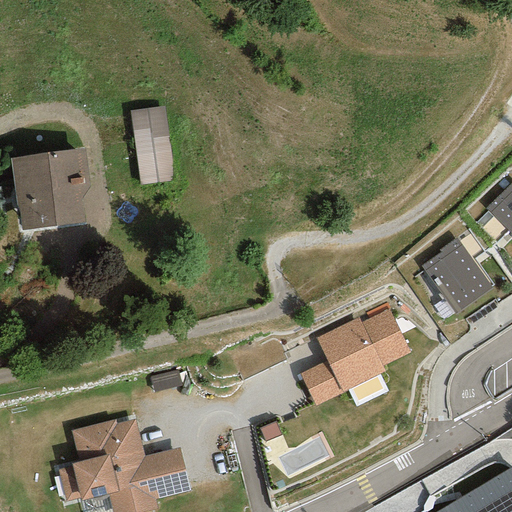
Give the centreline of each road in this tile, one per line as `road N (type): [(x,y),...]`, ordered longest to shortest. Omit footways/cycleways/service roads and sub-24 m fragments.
road 1 (residential): [(0,357),(283,292)]
road 2 (residential): [(285,511),(511,402)]
